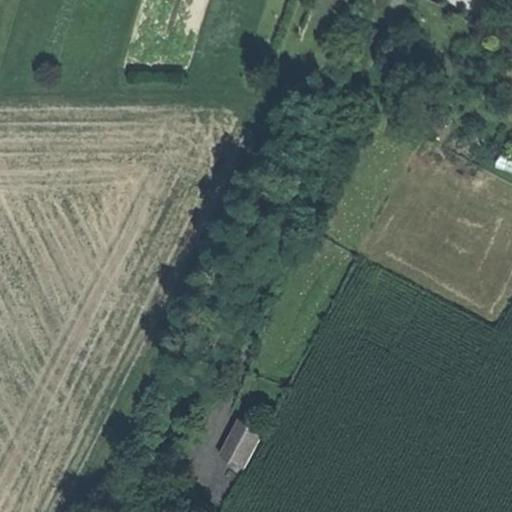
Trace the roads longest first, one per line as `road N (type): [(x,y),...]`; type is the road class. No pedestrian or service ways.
road 1 (track): [(89,511),(278,131),(278,111),(268,97),(245,90),(0,93)]
road 2 (track): [(132,511),(394,0)]
